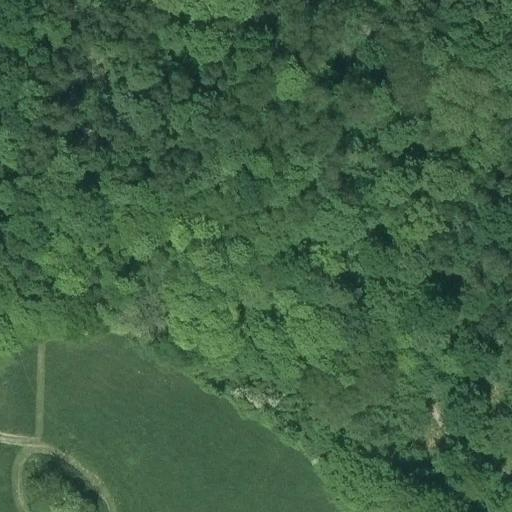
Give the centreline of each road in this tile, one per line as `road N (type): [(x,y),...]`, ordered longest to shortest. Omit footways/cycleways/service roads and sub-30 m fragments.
road 1 (track): [(511,477),(460,438),(344,275),(0,144)]
road 2 (track): [(511,88),(393,44),(322,0)]
